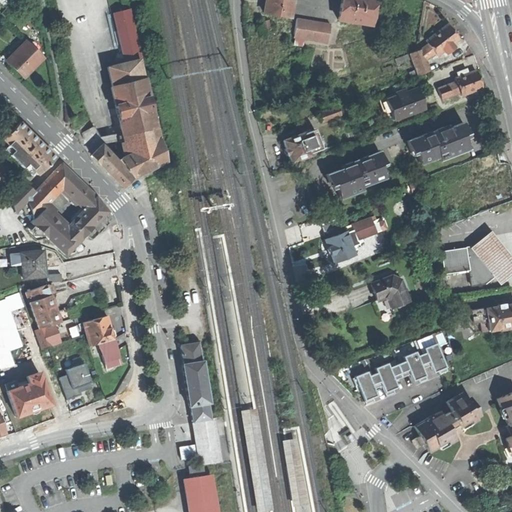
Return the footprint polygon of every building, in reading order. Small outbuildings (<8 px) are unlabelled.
[(7,0),(0,0),(0,2),(6,8),(1,13),(7,18),(16,8),(7,0)] [(265,0),(264,13),(290,18),(292,0),(265,0)] [(341,0),(338,21),(370,26),(374,0),(341,0)] [(129,10),(114,14),(126,63),(139,60),(142,60),(129,10)] [(330,25),(296,19),(293,39),(327,44),(330,25)] [(434,53),(437,56),(443,51),(452,45),(458,40),(452,32),(447,25),(425,42),(428,45),(434,53)] [(16,70),(23,77),(42,59),(25,42),(7,61),(16,70)] [(425,60),(434,53),(428,45),(421,49),(425,60)] [(454,48),(452,45),(443,51),(446,55),(454,48)] [(429,71),(425,60),(421,49),(409,54),(411,59),(415,70),(418,76),(429,71)] [(396,64),(411,59),(409,54),(394,59),(396,64)] [(144,80),(139,60),(126,63),(108,68),(112,87),(111,88),(121,131),(122,134),(126,145),(129,155),(160,140),(146,79),(144,80)] [(411,78),(418,76),(415,70),(408,72),(411,78)] [(459,93),(460,96),(482,89),(479,80),(475,71),(467,74),(458,77),(454,79),(455,82),(459,93)] [(441,99),(459,93),(455,82),(437,89),(441,99)] [(390,113),(393,120),(424,109),(419,94),(417,89),(405,93),(386,100),(390,113)] [(383,116),(390,113),(386,100),(405,93),(404,90),(377,100),(383,116)] [(318,115),(321,123),(340,115),(337,107),(318,115)] [(35,173),(37,175),(55,158),(36,139),(20,122),(2,139),(5,142),(9,146),(32,169),(35,173)] [(454,152),(467,148),(461,133),(466,131),(464,123),(443,131),(442,128),(436,130),(437,133),(431,136),(430,132),(414,138),(415,140),(407,143),(410,152),(415,150),(419,162),(438,155),(440,162),(455,156),(454,152)] [(84,142),(91,156),(102,145),(103,144),(96,126),(82,133),(85,142),(84,142)] [(311,132),(304,134),(304,135),(309,133),(311,139),(306,141),(311,153),(322,149),(318,140),(315,130),(311,132)] [(122,145),(126,145),(122,134),(121,131),(114,133),(116,143),(118,142),(122,145)] [(289,156),(291,163),(311,156),(311,153),(306,141),(304,135),(304,134),(303,134),(283,141),(286,149),(285,150),(286,153),(287,156),(289,156)] [(166,162),(160,140),(129,155),(125,157),(117,161),(133,178),(156,167),(166,162)] [(123,188),(133,178),(117,161),(102,145),(91,156),(107,171),(123,188)] [(29,172),(32,169),(9,146),(6,149),(5,150),(28,173),(29,172)] [(336,188),(339,197),(352,192),(352,193),(378,184),(376,179),(384,177),(379,165),(384,163),(380,155),(373,157),(372,155),(357,160),(358,163),(353,165),(351,162),(345,164),(346,168),(326,175),(329,184),(333,182),(336,188)] [(468,176),(485,172),(480,156),(464,160),(468,176)] [(62,164),(49,177),(62,189),(83,210),(96,197),(80,181),(62,164)] [(511,167),(473,179),(478,195),(483,194),(485,202),(511,193),(511,167)] [(7,189),(15,213),(32,195),(35,192),(19,177),(7,189)] [(44,207),(62,189),(49,177),(35,192),(32,195),(44,207)] [(162,183),(165,197),(178,195),(176,181),(162,183)] [(31,210),(34,219),(44,207),(32,195),(15,213),(17,220),(31,210)] [(160,206),(161,212),(181,208),(178,195),(165,197),(159,198),(160,206)] [(108,212),(96,197),(83,210),(79,214),(77,212),(71,219),(73,221),(66,228),(80,241),(108,212)] [(66,256),(80,241),(66,228),(44,207),(34,219),(30,222),(66,256)] [(319,219),(324,232),(338,227),(333,213),(319,219)] [(352,225),(355,232),(373,225),(370,218),(352,225)] [(354,254),(346,232),(325,240),(329,251),(334,262),(354,254)] [(474,249),(494,274),(506,265),(510,262),(504,254),(490,237),(474,249)] [(483,283),(492,276),(470,246),(440,251),(443,273),(465,270),(467,285),(483,283)] [(44,252),(21,254),(22,265),(24,280),(46,278),(45,264),(44,252)] [(11,266),(22,265),(21,254),(10,255),(11,266)] [(47,275),(48,283),(62,281),(61,274),(47,275)] [(168,277),(172,297),(184,295),(181,275),(168,277)] [(391,276),(371,283),(374,292),(377,300),(385,297),(388,298),(391,307),(408,301),(400,280),(391,276)] [(46,285),(25,292),(38,329),(59,322),(53,302),(50,295),(55,293),(52,284),(47,286),(46,285)] [(498,307),(471,312),(473,323),(479,322),(486,320),(488,332),(499,330),(499,332),(511,329),(510,328),(511,328),(511,304),(504,306),(504,304),(497,305),(498,307)] [(107,317),(83,323),(86,334),(90,346),(98,344),(99,343),(113,339),(113,337),(114,337),(114,335),(113,332),(112,330),(111,330),(109,324),(107,317)] [(481,333),(488,332),(486,320),(479,322),(481,333)] [(79,336),(86,334),(83,323),(76,326),(79,336)] [(35,331),(41,350),(52,346),(47,333),(51,332),(49,326),(35,331)] [(120,363),(113,339),(99,343),(106,367),(120,363)] [(28,345),(29,347),(33,359),(42,356),(37,341),(28,345)] [(183,364),(201,361),(198,342),(180,345),(183,364)] [(434,343),(355,376),(364,399),(376,395),(374,387),(380,385),(383,392),(397,386),(395,380),(402,377),(408,374),(411,380),(423,376),(420,369),(428,366),(431,372),(443,366),(434,343)] [(22,350),(26,362),(33,359),(29,347),(22,350)] [(208,403),(201,361),(183,364),(190,406),(208,403)] [(203,361),(201,361),(208,403),(210,403),(203,361)] [(67,397),(96,389),(89,363),(60,371),(67,397)] [(188,406),(190,406),(183,364),(181,364),(188,406)] [(37,414),(38,412),(39,410),(38,409),(51,404),(42,379),(41,379),(39,373),(27,377),(29,384),(18,388),(15,381),(6,384),(8,391),(7,391),(16,416),(25,413),(29,412),(30,414),(31,415),(33,415),(35,415),(37,414)] [(511,390),(496,398),(507,424),(505,425),(506,426),(508,426),(510,431),(511,435),(505,438),(509,447),(511,446),(511,449),(511,390)] [(424,442),(429,451),(454,437),(451,431),(452,430),(451,428),(458,424),(460,426),(461,426),(459,424),(468,419),(469,420),(479,415),(469,397),(464,399),(461,393),(445,402),(450,411),(442,415),(440,411),(415,425),(420,435),(424,442)] [(211,419),(208,403),(190,406),(192,422),(211,419)] [(242,410),(259,511),(270,510),(254,408),(242,410)] [(216,418),(192,422),(198,465),(202,465),(223,461),(216,418)] [(347,436),(352,442),(356,440),(351,433),(347,436)] [(418,446),(424,442),(420,435),(413,439),(416,443),(418,446)] [(285,440),(295,505),(307,503),(297,438),(285,440)] [(189,467),(191,479),(204,476),(202,465),(198,465),(189,467)] [(103,477),(104,486),(112,485),(110,476),(103,477)] [(204,476),(191,479),(188,479),(193,511),(212,511),(207,476),(204,476)]
